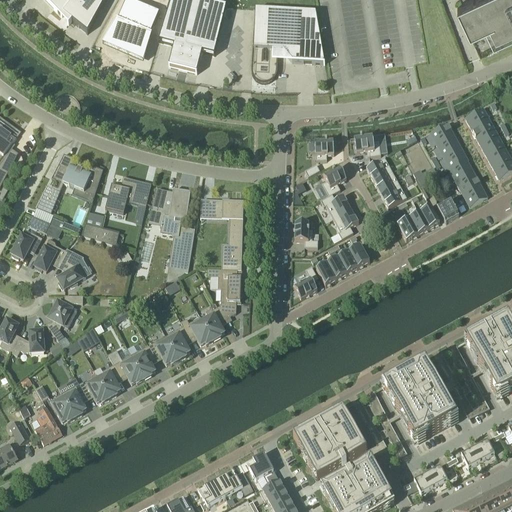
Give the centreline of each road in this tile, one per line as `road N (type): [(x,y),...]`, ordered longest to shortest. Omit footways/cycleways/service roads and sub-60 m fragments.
road 1 (unclassified): [(0,492),(269,344),(276,326),(277,175)]
road 2 (unclassified): [(281,113),(179,99),(113,78),(52,44),(4,0)]
road 3 (unclassified): [(281,113),(413,100),(511,62)]
road 4 (unclassified): [(277,175),(176,165),(62,127)]
road 5 (residential): [(0,239),(62,127)]
